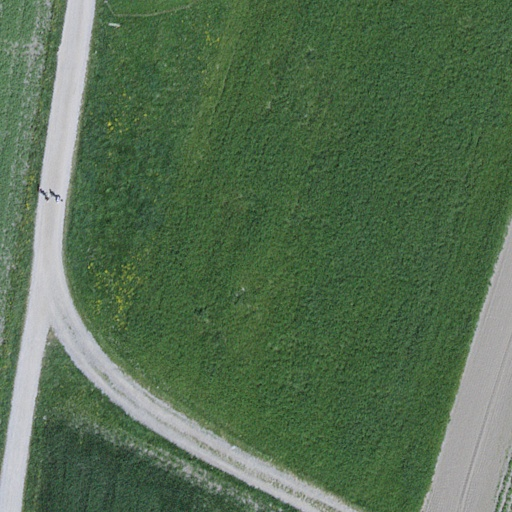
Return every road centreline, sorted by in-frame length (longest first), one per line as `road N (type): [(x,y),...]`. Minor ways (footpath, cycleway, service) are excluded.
road 1 (track): [(40,288),(132,419),(307,511)]
road 2 (track): [(82,0),(40,288)]
road 3 (track): [(8,511),(40,288)]
